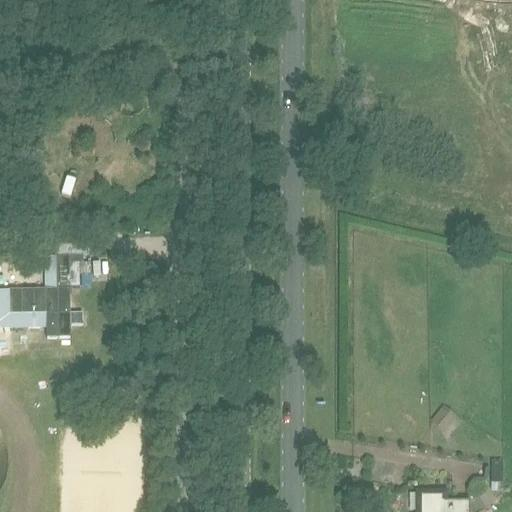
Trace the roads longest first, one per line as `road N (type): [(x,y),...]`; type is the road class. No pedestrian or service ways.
road 1 (secondary): [(291,511),(293,0)]
road 2 (track): [(181,511),(176,244),(123,246)]
road 3 (track): [(173,61),(176,244)]
road 4 (track): [(173,61),(75,69),(0,91)]
